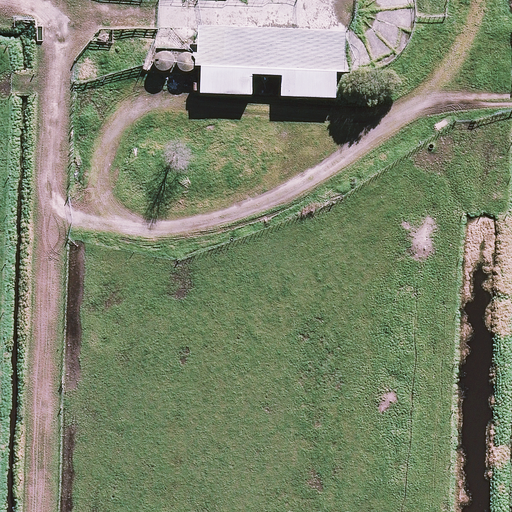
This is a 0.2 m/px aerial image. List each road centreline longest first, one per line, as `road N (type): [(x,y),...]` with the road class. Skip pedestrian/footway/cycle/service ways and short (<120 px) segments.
road 1 (track): [(373,109),(207,100),(138,105),(112,130),(105,176),(116,194),(146,208)]
road 2 (track): [(9,0),(37,8),(58,39),(44,162),(56,203),(70,216),(98,222),(127,223),(146,208)]
road 3 (track): [(146,208),(215,196),(302,166),(373,109)]
road 4 (track): [(373,109),(404,100),(466,0)]
